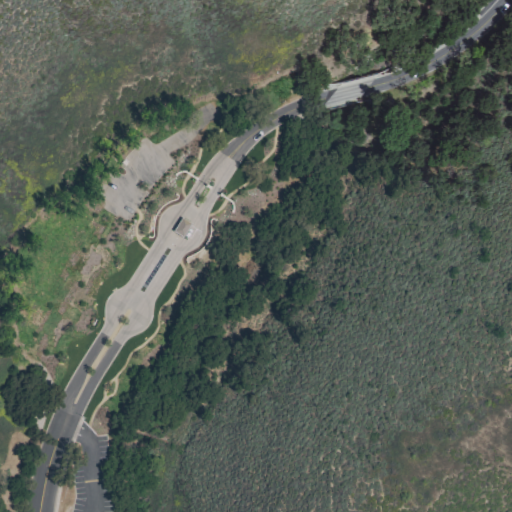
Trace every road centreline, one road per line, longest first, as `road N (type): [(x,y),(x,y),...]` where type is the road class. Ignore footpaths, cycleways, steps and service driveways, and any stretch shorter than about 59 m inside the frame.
road 1 (residential): [(201,182),(78,384),(53,441),(37,511)]
road 2 (residential): [(50,511),(63,453),(91,390),(214,190)]
road 3 (residential): [(508,0),(441,61),(367,89)]
road 4 (residential): [(327,99),(262,126),(223,162)]
